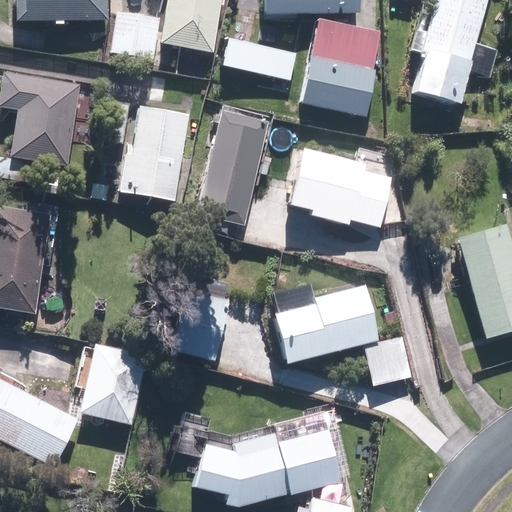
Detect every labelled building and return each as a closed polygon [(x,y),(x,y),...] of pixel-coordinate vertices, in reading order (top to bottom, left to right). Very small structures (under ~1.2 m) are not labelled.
[(16,0),(17,16),(105,15),(104,0),(16,0)] [(166,0),(160,38),(215,47),(222,0),(166,0)] [(261,0),(261,8),(355,11),(355,0),(261,0)] [(463,94),(485,0),(433,0),(414,82),(463,94)] [(156,12),(115,8),(111,48),(152,52),(156,12)] [(376,65),(311,51),(301,99),(366,112),(376,65)] [(75,78),(1,69),(0,79),(0,101),(17,103),(12,147),(66,154),(75,78)] [(121,184),(176,192),(188,109),(138,101),(131,148),(126,148),(121,184)] [(126,106),(103,103),(96,145),(119,149),(126,106)] [(262,127),(211,116),(188,220),(239,231),(262,127)] [(389,163),(303,144),(291,197),(377,216),(389,163)] [(44,209),(0,204),(0,294),(35,298),(44,209)] [(511,247),(502,218),(454,233),(486,330),(511,320),(511,247)] [(308,278),(272,285),(284,353),(365,339),(372,378),(414,370),(407,332),(376,337),(366,282),(311,292),(308,278)] [(223,293),(184,285),(172,341),(211,349),(223,293)] [(79,331),(24,328),(21,365),(76,369),(79,331)] [(75,410),(0,370),(0,433),(49,459),(75,410)] [(331,422),(232,438),(232,446),(203,436),(194,481),(227,487),(225,502),(341,484),(331,422)] [(351,511),(353,504),(314,495),(309,511),(351,511)]
